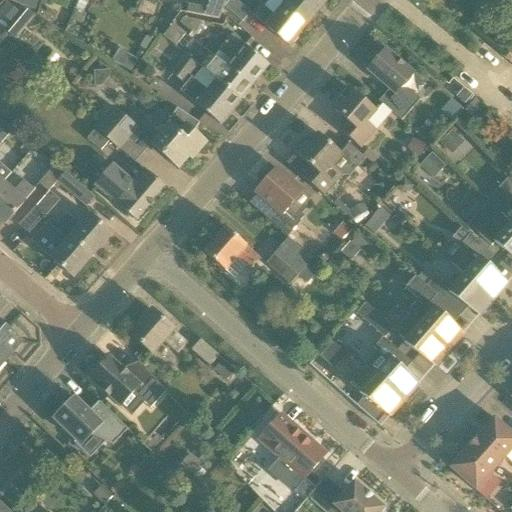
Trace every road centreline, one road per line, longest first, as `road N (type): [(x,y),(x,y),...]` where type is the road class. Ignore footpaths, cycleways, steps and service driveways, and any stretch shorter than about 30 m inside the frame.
road 1 (tertiary): [(146,254),(374,0)]
road 2 (residential): [(391,470),(146,254)]
road 3 (residential): [(391,470),(511,337)]
